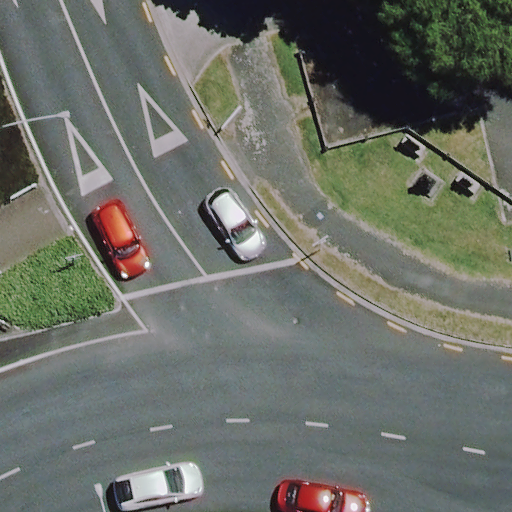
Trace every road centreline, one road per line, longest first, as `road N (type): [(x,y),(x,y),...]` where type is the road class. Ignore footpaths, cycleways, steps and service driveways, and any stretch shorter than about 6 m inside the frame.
road 1 (secondary): [(40,0),(203,281),(326,430)]
road 2 (trunk): [(0,480),(79,448),(165,430),(326,430)]
road 3 (trunk): [(373,440),(511,457)]
road 4 (trunk): [(373,440),(488,511)]
